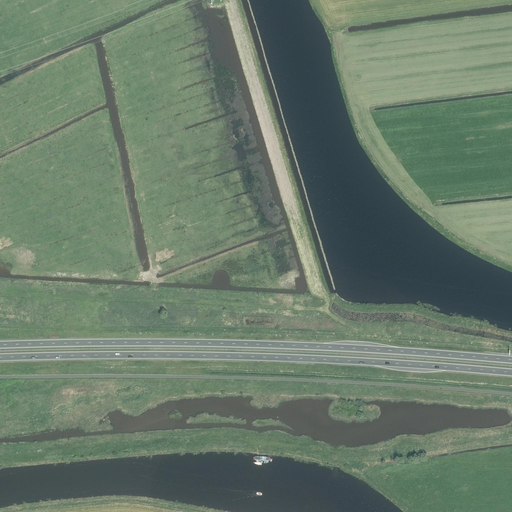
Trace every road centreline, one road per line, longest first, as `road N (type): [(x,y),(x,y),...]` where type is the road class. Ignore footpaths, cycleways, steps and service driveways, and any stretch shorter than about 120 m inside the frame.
road 1 (trunk): [(0,357),(263,356),(511,372)]
road 2 (trunk): [(511,359),(199,342),(0,345)]
